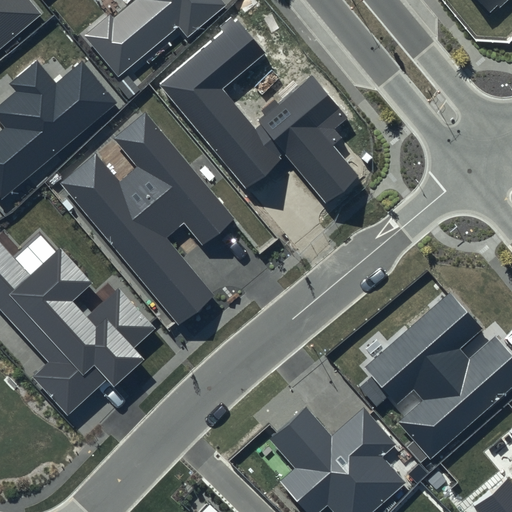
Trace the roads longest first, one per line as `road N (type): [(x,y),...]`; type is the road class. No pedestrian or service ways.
road 1 (residential): [(469,169),(271,330),(80,511)]
road 2 (residential): [(469,169),(329,0)]
road 3 (residential): [(378,0),(497,142)]
